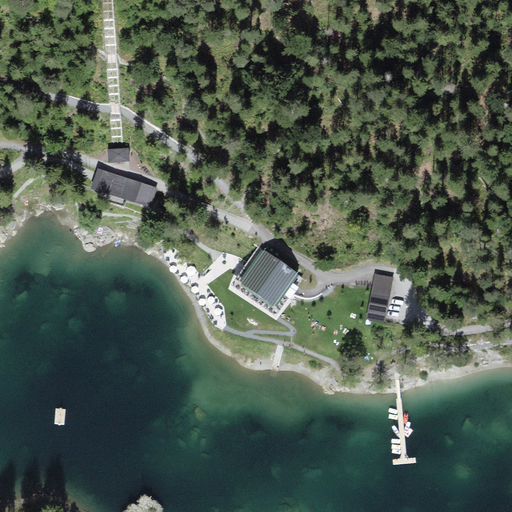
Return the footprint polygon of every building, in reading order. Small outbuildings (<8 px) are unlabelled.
[(117,150),(107,150),(108,163),(118,163),(129,162),(128,149),(117,150)] [(155,186),(101,170),(100,172),(95,191),(148,208),(153,190),(155,186)] [(276,280),(239,245),(221,265),(235,279),(228,286),(251,307),(276,280)] [(375,273),(372,288),(366,318),(385,322),(390,293),(394,277),(375,273)] [(308,324),(294,319),(289,335),(303,339),(308,324)]
